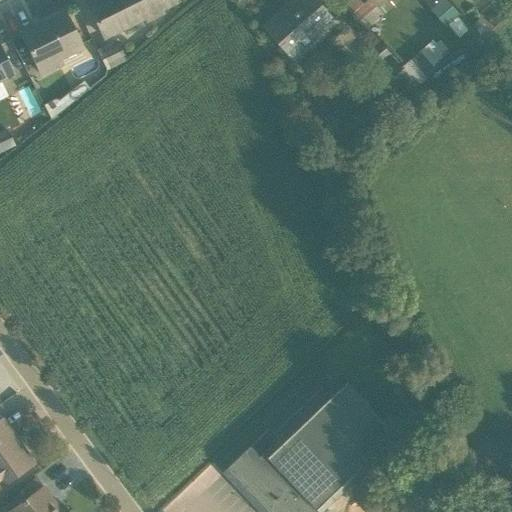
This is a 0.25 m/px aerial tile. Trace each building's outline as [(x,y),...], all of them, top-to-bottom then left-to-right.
[(94,0),(86,5),(104,42),(144,22),(145,25),(163,16),(162,13),(177,6),(176,3),(181,0),(103,0),(101,1),(100,0),(94,0)] [(335,28),(311,0),(290,0),(292,2),(262,28),(294,65),(335,28)] [(350,0),(345,6),(371,37),(366,30),(382,16),(368,0),(361,5),(357,0),(350,0)] [(422,0),(430,9),(429,11),(443,27),(457,15),(443,0),(422,0)] [(81,51),(63,14),(20,35),(40,77),(62,66),(61,62),(81,51)] [(413,85),(371,37),(361,45),(377,65),(361,78),(387,108),(413,85)] [(125,62),(115,41),(95,52),(106,73),(125,62)] [(400,69),(416,88),(433,72),(430,69),(448,54),(438,42),(430,48),(427,45),(400,69)] [(0,50),(0,101),(7,98),(0,84),(0,82),(13,76),(0,50)] [(42,107),(49,120),(87,88),(82,82),(57,101),(53,100),(42,107)] [(322,511),(398,440),(340,380),(326,394),(316,383),(266,431),(276,441),(263,454),(254,444),(221,475),(256,511),(322,511)] [(0,490),(33,466),(0,421),(0,490)] [(60,511),(44,488),(10,511),(60,511)]
